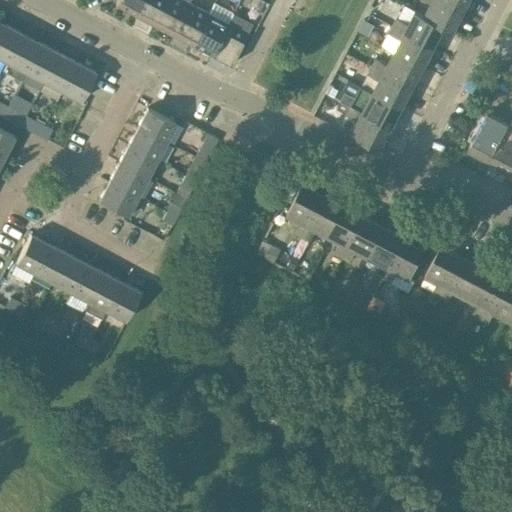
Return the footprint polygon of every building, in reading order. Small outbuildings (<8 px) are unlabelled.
[(109,0),(135,13),(141,0),(109,0)] [(166,0),(141,0),(135,13),(154,23),(166,0)] [(166,0),(154,23),(173,34),(190,2),(190,0),(166,0)] [(265,0),(264,0),(251,0),(249,3),(260,9),(265,0)] [(453,30),(464,10),(445,0),(426,0),(431,2),(425,14),(424,15),(445,26),(453,30)] [(445,0),(464,10),(468,0),(445,0)] [(209,12),(190,2),(173,34),(192,44),(209,12)] [(397,17),(393,25),(434,47),(445,26),(424,15),(425,14),(416,10),(406,4),(399,18),(397,17)] [(228,22),(209,12),(192,44),(211,54),(228,22)] [(233,13),(228,22),(211,54),(231,64),(253,23),(233,13)] [(368,36),(374,25),(364,20),(358,31),(368,36)] [(23,33),(4,23),(0,31),(0,57),(8,61),(23,33)] [(389,33),(383,45),(394,51),(423,67),(434,47),(393,25),(389,33)] [(26,71),(41,42),(23,33),(8,61),(3,70),(21,79),(26,71)] [(40,89),(44,80),(59,52),(41,42),(26,71),(21,79),(40,89)] [(376,57),(372,65),(413,87),(423,67),(394,51),(388,63),(376,57)] [(78,61),(59,52),(44,80),(63,90),(78,61)] [(96,71),(78,61),(63,90),(81,100),(96,71)] [(413,87),(372,65),(368,73),(379,79),(373,91),(402,107),(413,87)] [(333,96),(338,88),(330,84),(326,92),(333,96)] [(341,100),(351,105),(391,127),(402,107),(373,91),(361,85),(355,97),(345,92),(341,100)] [(475,109),(481,98),(469,92),(463,103),(475,109)] [(16,110),(7,105),(2,115),(11,119),(16,110)] [(391,127),(351,105),(346,114),(358,120),(351,133),(380,148),(391,127)] [(147,107),(138,125),(166,140),(176,122),(147,107)] [(468,149),(489,160),(509,121),(488,110),(468,149)] [(30,129),(39,134),(44,124),(35,120),(30,129)] [(489,160),(509,171),(511,165),(511,122),(509,121),(489,160)] [(52,129),(44,124),(39,134),(47,138),(52,129)] [(138,125),(128,143),(156,158),(166,140),(138,125)] [(0,127),(0,150),(5,153),(14,135),(0,127)] [(217,137),(208,131),(203,140),(212,146),(217,137)] [(128,143),(118,162),(147,177),(156,158),(128,143)] [(118,162),(108,180),(137,195),(147,177),(118,162)] [(186,174),(195,179),(200,170),(190,165),(186,174)] [(181,183),(190,188),(195,179),(186,174),(181,183)] [(137,195),(108,180),(99,199),(127,214),(137,195)] [(302,235),(323,195),(302,183),(287,213),(300,219),(294,231),(302,235)] [(323,195),(302,235),(310,239),(316,228),(328,234),(344,205),(323,195)] [(176,216),(180,207),(171,202),(166,211),(176,216)] [(335,252),(343,256),(364,216),(344,205),(328,234),(341,241),(335,252)] [(173,220),(176,216),(166,211),(162,219),(171,224),(173,220)] [(364,216),(343,256),(351,260),(356,249),(369,255),(384,226),(364,216)] [(375,273),(383,277),(404,237),(384,226),(369,255),(381,262),(375,273)] [(16,262),(11,272),(28,282),(34,271),(49,242),(30,233),(16,261),(16,262)] [(425,248),(404,237),(383,277),(391,282),(397,270),(410,277),(425,248)] [(263,241),(258,251),(275,260),(280,250),(263,241)] [(49,242),(34,271),(52,281),(67,252),(49,242)] [(447,283),(462,256),(440,245),(425,274),(438,281),(432,292),(440,296),(447,283)] [(86,262),(67,252),(52,281),(71,290),(86,262)] [(447,283),(440,296),(448,301),(454,289),(467,296),(482,267),(462,256),(447,283)] [(104,271),(86,262),(71,290),(89,300),(104,271)] [(482,267),(467,296),(479,302),(473,313),(481,318),(502,277),(482,267)] [(107,310),(122,281),(104,271),(89,300),(84,309),(103,319),(107,310)] [(511,282),(502,277),(481,318),(489,322),(495,310),(507,317),(511,307),(511,282)] [(141,291),(122,281),(107,310),(126,319),(141,291)] [(365,305),(370,297),(358,290),(353,299),(365,305)] [(383,307),(380,298),(374,295),(367,307),(379,314),(383,307)] [(5,306),(14,310),(19,301),(10,296),(5,306)] [(28,305),(19,301),(14,310),(23,315),(28,305)] [(41,325),(50,329),(55,320),(46,315),(41,325)] [(64,324),(55,320),(50,329),(59,334),(64,324)] [(78,344),(86,348),(91,339),(83,334),(78,344)] [(91,339),(86,348),(95,353),(100,343),(91,339)]
